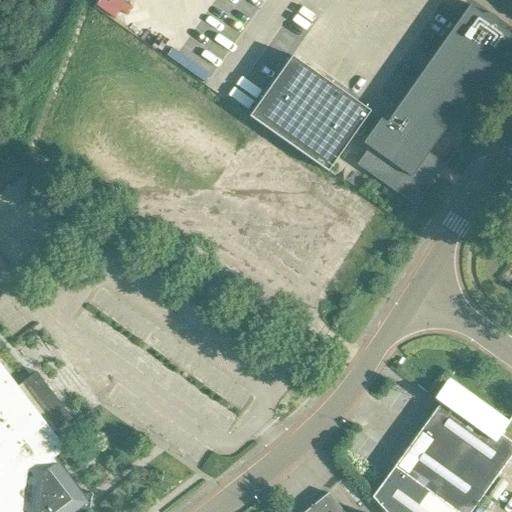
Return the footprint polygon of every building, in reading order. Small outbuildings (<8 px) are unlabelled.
[(386,122),(292,55),(249,116),(328,171),(363,121),(373,128),(363,143),(369,147),(356,165),(416,207),(438,176),(420,164),(511,34),(499,25),(498,21),(497,18),(495,16),(493,14),(491,13),(488,12),(486,12),(484,12),(482,13),(469,4),(386,122)] [(191,264),(225,215),(154,164),(119,213),(191,264)] [(25,175),(0,193),(0,251),(21,278),(73,239),(25,175)] [(82,490),(55,456),(65,449),(53,433),(72,418),(37,373),(18,387),(0,363),(0,511),(77,511),(79,511),(74,504),(75,495),(82,490)] [(509,422),(448,379),(434,398),(441,402),(372,497),(385,511),(469,511),(511,454),(511,442),(500,434),(509,422)] [(343,511),(328,493),(304,511),(343,511)]
